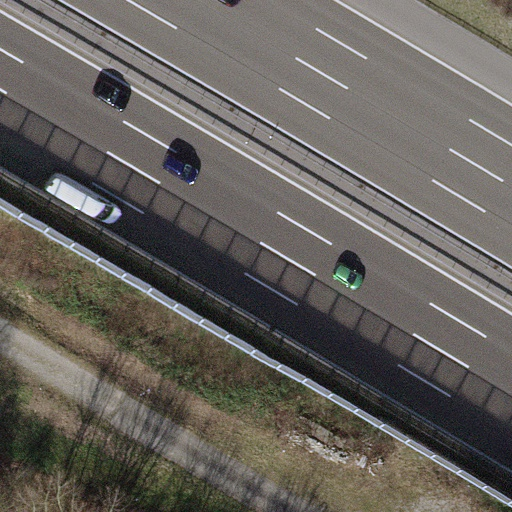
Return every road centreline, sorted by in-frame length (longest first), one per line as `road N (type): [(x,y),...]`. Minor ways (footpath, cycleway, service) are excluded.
road 1 (motorway): [(0,89),(511,393)]
road 2 (motorway): [(511,185),(198,0)]
